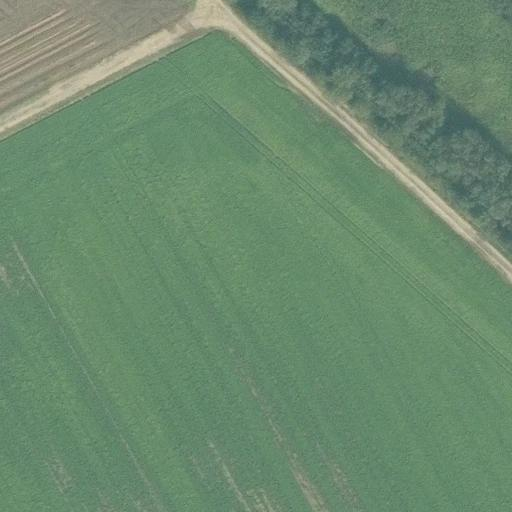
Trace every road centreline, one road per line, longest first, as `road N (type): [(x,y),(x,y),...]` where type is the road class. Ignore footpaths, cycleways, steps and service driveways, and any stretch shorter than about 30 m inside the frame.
road 1 (track): [(219,8),(511,265)]
road 2 (track): [(0,124),(219,8)]
